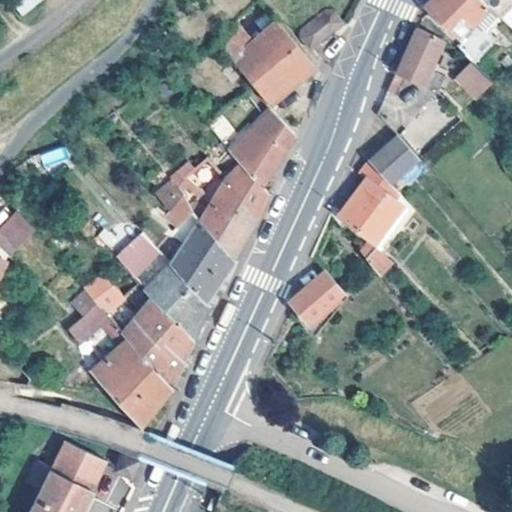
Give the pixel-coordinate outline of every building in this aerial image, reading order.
[(22,16),(42,0),(15,0),(12,3),(22,16)] [(487,5),(482,0),(425,0),(422,3),(456,37),(487,5)] [(332,8),(322,6),(300,26),(299,36),(307,45),(340,18),(332,8)] [(251,39),(233,17),(213,36),(254,85),(269,102),(301,75),(315,64),(276,18),(251,39)] [(444,40),(416,25),(404,49),(385,84),(395,89),(402,75),(436,92),(445,77),(429,70),(444,40)] [(469,59),(452,75),(472,96),(490,80),(469,59)] [(230,149),(232,151),(261,183),(269,170),(294,130),(270,106),(230,149)] [(209,125),(222,140),(234,130),(222,115),(209,125)] [(368,159),(383,176),(387,180),(415,155),(413,152),(396,133),(368,159)] [(40,154),(45,168),(69,160),(64,146),(40,154)] [(227,179),(258,212),(261,206),(268,191),(261,183),(232,151),(223,164),(233,174),(227,179)] [(243,237),(258,212),(227,179),(204,208),(197,200),(202,195),(200,192),(221,174),(207,157),(205,158),(184,176),(181,172),(173,178),(183,192),(208,227),(220,239),(233,254),(243,237)] [(376,184),(383,176),(368,159),(360,170),(366,176),(339,211),(375,238),(401,203),(376,184)] [(185,243),(174,261),(207,296),(225,270),(230,263),(235,257),(233,254),(220,239),(208,227),(183,192),(164,213),(177,224),(171,231),(185,243)] [(15,211),(0,223),(0,247),(6,253),(33,231),(15,211)] [(162,249),(144,230),(133,238),(138,243),(127,254),(140,269),(162,249)] [(371,252),(365,244),(359,248),(378,273),(391,263),(378,247),(371,252)] [(145,284),(167,262),(159,255),(138,277),(145,284)] [(146,285),(155,295),(193,335),(197,325),(209,299),(207,296),(174,261),(173,260),(146,285)] [(341,288),(323,268),(290,298),(306,317),(341,288)] [(86,290),(106,312),(124,295),(104,274),(86,290)] [(154,403),(171,382),(124,332),(106,312),(86,290),(73,302),(81,310),(66,325),(76,338),(98,319),(117,342),(89,368),(109,389),(139,422),(154,403)] [(171,382),(183,357),(193,335),(155,295),(124,332),(171,382)] [(25,363),(21,358),(17,362),(21,367),(25,363)] [(17,362),(14,360),(13,380),(27,382),(31,377),(21,367),(17,362)] [(104,458),(65,439),(51,465),(37,458),(26,480),(41,488),(28,511),(79,511),(92,487),(90,487),(104,458)] [(139,457),(121,451),(113,468),(132,476),(139,457)]
